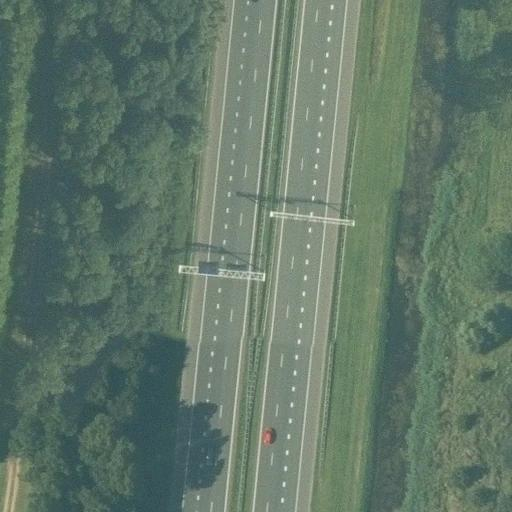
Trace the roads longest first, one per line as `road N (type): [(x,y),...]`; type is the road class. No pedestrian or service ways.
road 1 (motorway): [(261,0),(211,511)]
road 2 (motorway): [(267,511),(317,0)]
